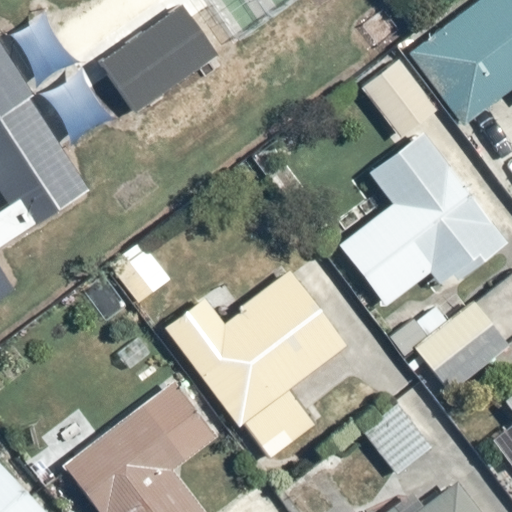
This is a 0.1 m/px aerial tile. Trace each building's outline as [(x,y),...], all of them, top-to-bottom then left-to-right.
[(103,148),(13,0),(0,0),(0,176),(15,201),(103,148)] [(511,0),(475,0),(406,52),(460,125),(511,87),(511,0)] [(95,58),(132,111),(212,55),(176,2),(95,58)] [(433,107),(393,58),(358,85),(397,135),(433,107)] [(505,238),(421,129),(366,171),(390,202),(335,245),(382,305),(427,270),(441,288),(505,238)] [(0,277),(43,251),(0,180),(0,277)] [(265,458),(310,423),(283,388),(340,344),(284,271),(238,306),(218,281),(162,325),(238,423),(265,458)] [(463,301),(454,288),(431,305),(422,293),(378,326),(402,358),(413,350),(445,392),(507,345),(492,325),(470,296),(463,301)] [(200,511),(168,468),(211,436),(169,379),(57,462),(93,511),(200,511)] [(511,391),(499,401),(511,418),(511,443),(508,447),(511,452),(511,391)] [(426,449),(393,403),(358,428),(391,475),(426,449)] [(0,511),(43,511),(0,464),(0,511)] [(474,511),(452,482),(412,511),(391,511),(383,500),(366,511),(474,511)]
